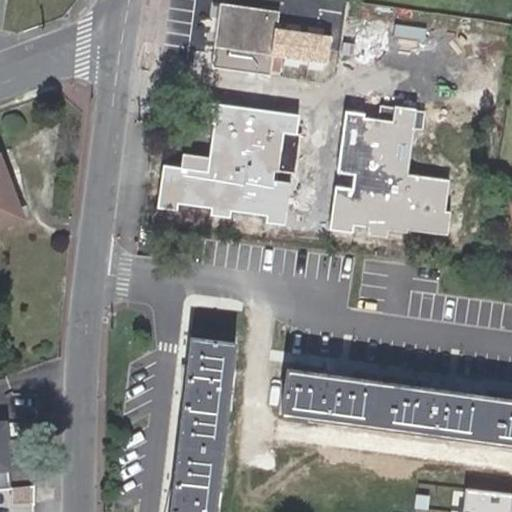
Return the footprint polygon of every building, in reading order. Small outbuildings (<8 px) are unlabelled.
[(219,2),(210,68),(270,77),(272,68),(273,55),(280,55),(328,61),(332,36),(276,30),(279,11),(219,2)] [(279,69),(280,55),(273,55),(272,68),(279,69)] [(297,134),(299,114),(202,101),(199,121),(213,123),(208,156),(181,153),(179,165),(162,162),(156,208),(176,211),(177,203),(211,207),(211,214),(228,216),(229,208),(269,213),(268,221),(283,223),(289,184),(273,182),(274,169),(294,172),(300,135),(297,134)] [(364,113),(347,111),(339,172),(354,174),(352,188),(335,185),(330,229),(352,232),(353,225),(368,227),(367,235),(386,237),(387,231),(406,233),(406,229),(445,234),(449,211),(444,211),(448,180),(406,174),(412,128),(423,129),(426,111),(381,105),(379,119),(363,117),(364,113)] [(0,227),(20,220),(0,164),(0,227)] [(214,511),(233,343),(188,339),(168,511),(214,511)] [(511,399),(284,369),(278,414),(511,445),(511,399)] [(0,474),(12,473),(7,422),(0,423),(0,474)] [(511,511),(511,503),(511,493),(464,488),(461,511),(511,511)]
